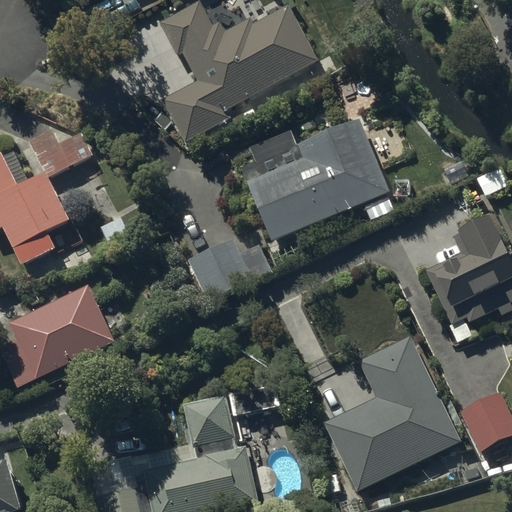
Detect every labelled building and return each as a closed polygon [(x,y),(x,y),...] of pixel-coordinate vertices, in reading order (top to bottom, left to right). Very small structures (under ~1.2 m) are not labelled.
[(215,33),(203,8),(163,31),(180,63),(185,61),(200,89),(165,108),(187,150),(233,125),(228,116),(320,68),(291,13),(256,32),(253,26),(228,39),(222,29),(215,33)] [(392,202),(361,130),(356,133),(353,128),(342,132),(344,138),(299,156),(292,140),(253,156),(259,171),(244,177),(274,251),(366,213),(370,222),(393,212),(389,203),(392,202)] [(48,182),(49,186),(85,168),(68,132),(32,149),(48,182)] [(49,186),(48,182),(30,191),(14,158),(0,165),(0,238),(5,236),(24,275),(58,259),(50,243),(72,232),(49,186)] [(488,201),(509,192),(500,172),(479,181),(488,201)] [(511,310),(511,261),(510,262),(495,229),(456,247),(464,263),(429,278),(460,348),(473,342),(466,327),(469,325),(471,330),(501,316),(504,322),(511,318),(511,310)] [(273,282),(260,253),(241,262),(235,249),(191,270),(211,311),(273,282)] [(117,350),(90,293),(12,330),(21,348),(3,357),(21,396),(117,350)] [(359,499),(465,449),(414,343),(361,368),(379,406),(326,431),(359,499)] [(238,424),(287,413),(280,381),(231,393),(238,424)] [(482,459),(511,443),(511,419),(502,400),(462,419),(482,459)] [(246,454),(240,456),(229,404),(184,414),(192,449),(93,470),(102,511),(251,511),(258,511),(246,454)] [(0,511),(20,511),(10,475),(0,477),(0,511)]
